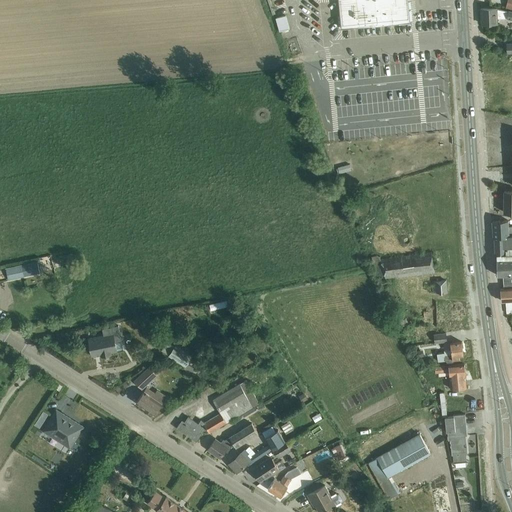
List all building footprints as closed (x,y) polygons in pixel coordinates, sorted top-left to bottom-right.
[(338,0),(341,28),(377,24),(410,21),(407,0),(338,0)] [(481,8),(482,24),(497,23),(497,18),(505,18),(507,17),(511,18),(511,11),(497,8),(481,8)] [(286,16),(276,18),(280,32),(290,29),(286,16)] [(511,226),(509,226),(508,220),(492,221),(493,237),(505,237),(505,235),(511,234),(511,226)] [(511,246),(511,234),(505,235),(505,237),(493,237),(493,238),(495,238),(495,253),(506,253),(505,248),(505,247),(511,246)] [(506,253),(495,253),(495,254),(497,254),(497,259),(497,275),(508,275),(508,274),(511,274),(511,247),(505,248),(506,253)] [(431,252),(381,259),(380,254),(372,255),(373,265),(375,275),(379,274),(380,278),(385,277),(385,278),(434,271),(431,252)] [(37,261),(6,268),(8,280),(40,273),(37,261)] [(503,288),(501,289),(502,301),(511,300),(511,274),(508,274),(508,275),(502,275),(503,288)] [(434,293),(447,292),(446,281),(433,282),(434,293)] [(213,310),(230,305),(229,298),(211,303),(213,310)] [(406,318),(398,322),(401,327),(409,323),(406,318)] [(104,336),(89,339),(92,356),(101,354),(101,356),(111,354),(111,352),(117,351),(123,349),(122,343),(118,325),(112,327),(102,329),(104,336)] [(447,333),(434,334),(435,342),(448,340),(447,333)] [(192,357),(175,346),(168,342),(162,351),(169,356),(186,367),(184,370),(192,375),(195,369),(188,364),(192,357)] [(445,350),(445,353),(437,354),(438,362),(447,360),(447,364),(454,363),(454,360),(460,359),(460,356),(464,355),(462,342),(450,343),(451,350),(445,350)] [(465,364),(441,366),(435,367),(436,373),(450,372),(451,389),(467,388),(465,364)] [(146,370),(134,381),(142,389),(154,378),(157,375),(150,367),(146,370)] [(206,428),(209,433),(242,414),(254,406),(259,404),(246,381),(213,401),(221,414),(205,423),(201,421),(199,424),(189,417),(185,423),(182,421),(178,427),(197,441),(206,428)] [(155,393),(146,387),(136,402),(144,408),(154,415),(165,399),(155,393)] [(440,399),(434,387),(430,389),(435,401),(440,399)] [(254,406),(242,414),(244,418),(257,410),(254,406)] [(70,447),(83,427),(56,410),(43,430),(70,447)] [(318,413),(312,417),(315,422),(321,418),(318,413)] [(452,415),(452,416),(445,417),(446,431),(447,431),(448,440),(450,440),(451,455),(453,455),(454,462),(466,461),(465,454),(467,454),(466,447),(466,444),(465,435),(467,435),(465,414),(452,415)] [(39,418),(34,425),(39,428),(43,421),(39,418)] [(287,431),(295,426),(291,419),(283,424),(287,431)] [(241,445),(258,434),(252,424),(225,440),(223,439),(221,443),(215,439),(208,450),(220,458),(225,451),(228,452),(232,447),(233,448),(240,444),(241,445)] [(249,446),(245,450),(245,449),(229,464),(237,472),(247,463),(248,465),(273,449),(284,442),(285,442),(278,430),(265,438),(270,446),(265,449),(264,448),(256,453),(249,446)] [(430,452),(420,434),(370,463),(389,498),(399,493),(389,476),(430,453),(430,452)] [(290,451),(284,442),(273,449),(279,458),(290,451)] [(275,463),(272,460),(266,464),(265,462),(253,470),(260,481),(272,474),(273,476),(286,467),(281,459),(275,463)] [(275,479),(268,489),(281,497),(288,487),(287,486),(291,480),(292,478),(293,477),(300,474),(297,467),(287,473),(285,476),(281,482),(275,479)] [(336,492),(331,496),(325,485),(307,495),(311,502),(313,501),(319,511),(322,511),(336,504),(337,506),(342,503),(341,501),(342,500),(342,498),(340,495),(339,494),(337,494),(336,492)] [(448,487),(439,487),(440,511),(449,511),(448,487)] [(127,491),(123,498),(127,501),(131,493),(127,491)] [(160,511),(188,511),(166,496),(165,497),(156,491),(148,502),(157,509),(157,510),(160,511)] [(114,511),(91,498),(82,511),(114,511)]
